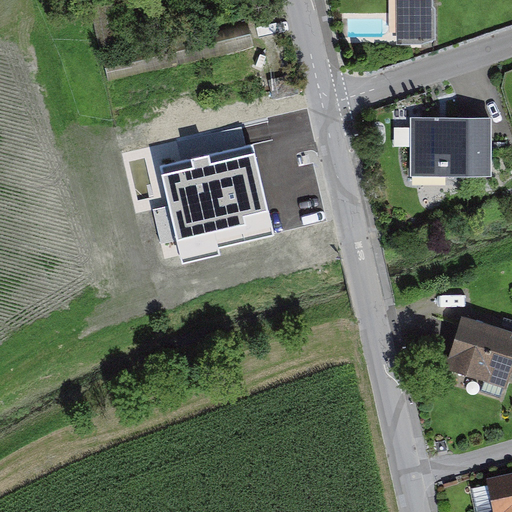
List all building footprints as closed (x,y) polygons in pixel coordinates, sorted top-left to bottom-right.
[(432,0),(398,0),(398,46),(433,45),(432,0)] [(494,116),(417,117),(417,168),(494,168),(494,116)] [(398,125),(396,143),(411,145),(413,126),(398,125)] [(253,144),(159,166),(182,264),(220,255),(218,249),(274,236),(253,144)] [(511,392),(511,328),(461,311),(454,331),(464,335),(451,372),(511,393),(511,392)] [(511,511),(511,475),(490,480),(496,511),(511,511)]
